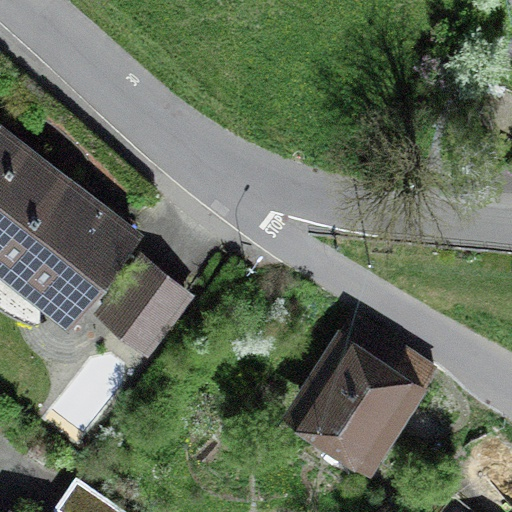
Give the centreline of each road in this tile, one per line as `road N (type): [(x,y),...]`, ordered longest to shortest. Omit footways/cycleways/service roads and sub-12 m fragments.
road 1 (residential): [(239,192),(511,385)]
road 2 (residential): [(19,0),(239,192)]
road 3 (residential): [(239,192),(511,227)]
